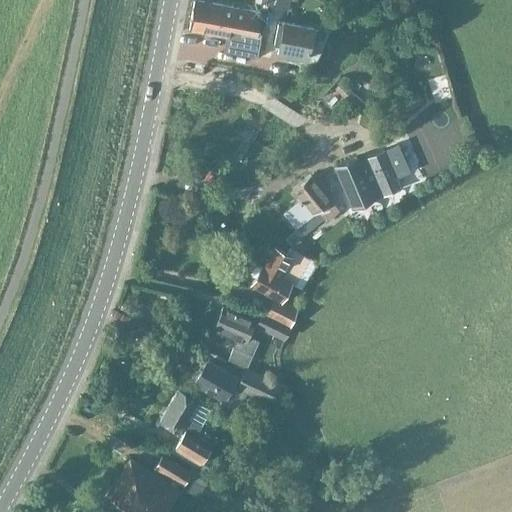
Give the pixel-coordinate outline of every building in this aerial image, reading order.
[(256,33),(260,12),(194,0),(189,30),(227,37),(225,49),(254,54),(258,33),(256,33)] [(287,8),(288,0),(267,0),(267,5),(287,8)] [(307,60),(313,28),(279,22),(274,45),(279,46),(277,54),(307,60)] [(356,156),(333,166),(343,188),(349,201),(352,208),(375,198),(370,188),(398,176),(384,144),(356,156)] [(338,209),(349,201),(343,188),(330,199),(310,175),(293,189),(300,198),(282,213),(295,229),(316,211),(325,221),(339,210),(338,209)] [(262,313),(289,327),(290,326),(288,326),(294,314),(293,314),(295,308),(280,300),(291,282),(294,284),(309,258),(290,247),(286,254),(274,247),(263,267),(262,266),(261,267),(255,264),(249,274),(256,277),(251,285),(279,301),(278,305),(271,301),(265,314),(262,312),(262,313)] [(228,360),(246,368),(251,356),(258,341),(247,336),(253,321),(222,307),(213,328),(237,338),(233,348),(228,360)] [(283,340),(289,327),(262,313),(255,326),(283,340)] [(206,359),(193,382),(223,399),(221,403),(234,411),(246,392),(268,401),(269,400),(278,404),(286,387),(246,368),(241,379),(236,377),(206,359)] [(177,390),(159,421),(182,434),(174,449),(197,462),(200,464),(212,444),(195,434),(209,410),(196,402),(197,401),(177,390)] [(162,455),(150,472),(129,458),(101,502),(116,511),(165,511),(181,486),(198,497),(204,488),(188,478),(190,473),(162,455)]
